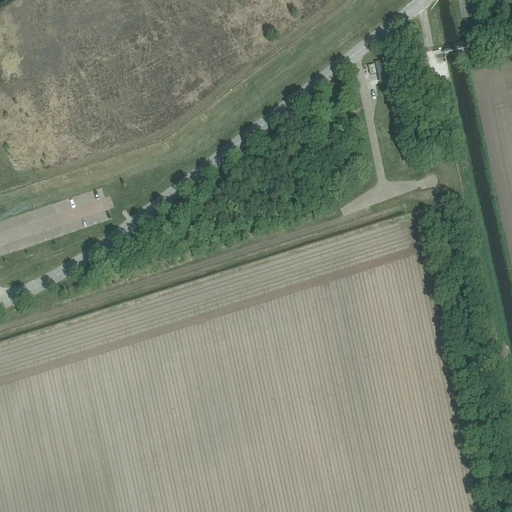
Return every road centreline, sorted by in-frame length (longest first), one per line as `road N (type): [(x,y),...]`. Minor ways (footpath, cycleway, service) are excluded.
road 1 (unclassified): [(425,0),(72,266),(0,305)]
road 2 (track): [(511,404),(469,207)]
